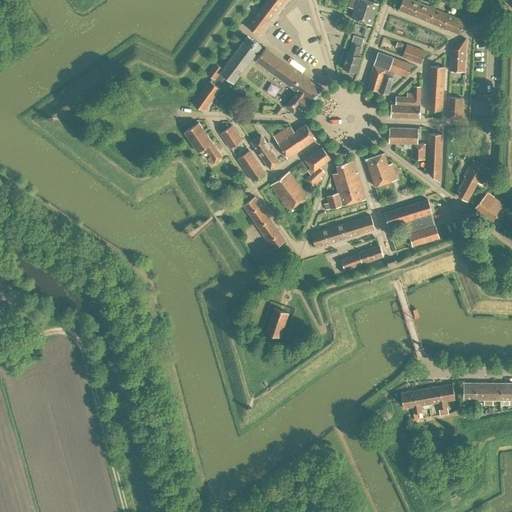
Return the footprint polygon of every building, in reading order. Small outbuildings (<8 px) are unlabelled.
[(267,0),(247,27),(258,35),(284,0),(267,0)] [(350,0),(348,7),(354,9),(351,18),(371,25),(378,4),(366,0),(350,0)] [(412,0),(402,0),(399,10),(412,16),(418,2),(412,0)] [(418,2),(412,16),(429,22),(434,9),(418,2)] [(434,9),(429,22),(443,28),(448,14),(434,9)] [(448,14),(443,28),(460,34),(465,21),(448,14)] [(351,43),(352,43),(349,53),(348,52),(342,68),(355,73),(360,57),(358,56),(364,39),(354,35),(351,43)] [(215,63),(207,74),(213,79),(211,82),(209,81),(193,103),(204,112),(220,89),(218,87),(225,77),(234,83),(261,46),(247,36),(223,68),(215,63)] [(451,50),(450,71),(464,72),(466,39),(451,50)] [(407,45),(402,57),(421,64),(426,51),(407,45)] [(297,91),(285,107),(293,113),(298,106),(304,111),(321,89),(300,74),(266,48),(256,61),(297,91)] [(386,69),(392,71),(407,76),(412,64),(378,52),(374,65),(386,69)] [(386,69),(374,65),(367,86),(378,91),(386,69)] [(428,88),(443,89),(445,67),(430,66),(428,88)] [(390,76),(392,71),(386,69),(378,91),(388,95),(394,78),(390,76)] [(420,105),(421,86),(413,86),(413,93),(407,93),(407,97),(396,97),(395,104),(391,104),(391,107),(391,117),(420,118),(420,105)] [(428,88),(427,110),(442,111),(443,89),(428,88)] [(448,97),(447,118),(461,119),(462,98),(448,97)] [(284,109),(279,106),(274,113),(279,115),(284,109)] [(199,122),(184,132),(198,152),(205,148),(211,157),(208,158),(212,164),(222,157),(199,122)] [(290,125),(273,136),(287,158),(316,139),(306,124),(294,132),(290,125)] [(232,125),(220,133),(231,148),(243,140),(232,125)] [(389,143),(391,143),(412,144),(411,159),(425,159),(425,144),(417,144),(418,129),(392,128),(389,130),(389,143)] [(428,134),(427,156),(426,172),(439,183),(442,135),(428,134)] [(251,142),(261,156),(270,169),(280,163),(261,135),(251,142)] [(305,160),(311,168),(308,170),(311,175),(307,179),(314,186),(322,178),(320,176),(325,172),(319,167),(331,158),(322,147),(305,160)] [(250,150),(238,158),(253,181),(265,173),(250,150)] [(384,153),(366,159),(375,186),(397,179),(392,163),(388,165),(384,153)] [(464,176),(466,177),(458,191),(460,192),(458,196),(467,201),(477,183),(482,185),(490,169),(473,159),(464,176)] [(353,160),(336,165),(338,172),(333,174),(338,192),(327,196),(331,209),(365,199),(357,172),(356,173),(353,160)] [(289,172),(270,185),(289,210),(308,196),(289,172)] [(487,193),(474,208),(483,215),(484,214),(496,224),(504,214),(508,218),(511,213),(511,208),(510,206),(508,208),(487,193)] [(255,196),(242,204),(273,249),(285,240),(255,196)] [(408,234),(408,235),(412,247),(438,239),(435,226),(434,227),(430,214),(431,213),(427,200),(383,213),(388,227),(404,222),(408,234)] [(374,229),(370,216),(311,234),(315,247),(374,229)] [(189,229),(186,231),(191,238),(194,236),(192,233),(189,229)] [(248,245),(245,240),(236,246),(239,251),(248,245)] [(250,250),(248,245),(239,251),(242,256),(250,250)] [(358,254),(341,260),(344,270),(362,264),(384,256),(380,245),(358,253),(358,254)] [(253,255),(250,250),(242,256),(245,260),(253,255)] [(256,260),(253,255),(245,260),(248,265),(256,260)] [(259,264),(256,260),(248,265),(252,270),(259,264)] [(387,264),(388,268),(393,281),(397,280),(402,278),(397,265),(396,261),(391,263),(387,264)] [(264,270),(259,264),(252,270),(255,275),(264,270)] [(274,308),(265,333),(280,338),(289,313),(281,310),(274,308)] [(463,383),(463,400),(463,404),(468,404),(468,400),(476,400),(476,383),(463,383)] [(476,400),(484,400),(484,405),(488,405),(489,383),(476,383),(476,400)] [(489,383),(488,405),(493,405),(493,400),(501,400),(501,383),(489,383)] [(501,400),(509,400),(509,405),(511,404),(511,383),(501,383),(501,400)] [(452,384),(439,386),(443,408),(447,408),(446,401),(455,399),(452,384)] [(439,386),(426,388),(429,404),(437,402),(439,409),(443,408),(439,386)] [(426,388),(414,390),(418,413),(419,413),(420,417),(423,417),(421,405),(429,404),(426,388)] [(414,390),(400,393),(403,408),(412,407),(413,414),(418,413),(414,390)]
